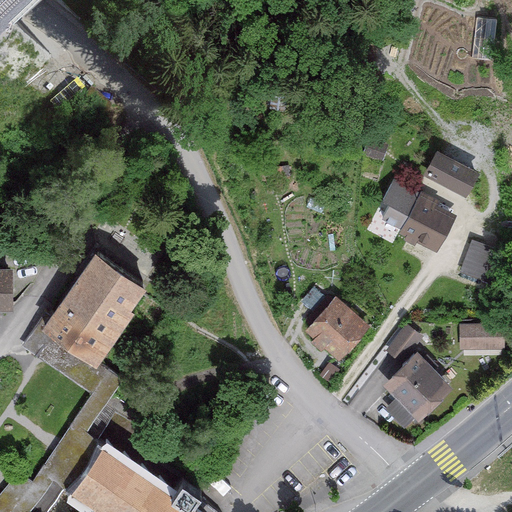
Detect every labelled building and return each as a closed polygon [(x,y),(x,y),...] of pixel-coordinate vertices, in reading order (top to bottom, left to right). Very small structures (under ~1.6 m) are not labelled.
[(378,158),(383,144),(365,138),(360,152),(378,158)] [(475,170),(431,150),(423,167),(428,170),(425,177),(464,195),(475,170)] [(281,191),(279,167),(256,169),(257,184),(263,183),(264,192),(281,191)] [(432,252),(450,213),(434,206),(436,201),(388,178),(378,200),(384,203),(376,219),(394,227),(392,232),(432,252)] [(487,253),(464,246),(456,273),(480,279),(487,253)] [(135,282),(84,248),(19,346),(38,358),(51,338),(88,363),(124,308),(120,305),(135,282)] [(301,330),(337,357),(364,322),(328,295),(301,330)] [(395,360),(415,335),(401,324),(381,350),(395,360)] [(495,324),(455,324),(455,348),(495,348),(495,324)] [(411,418),(446,385),(411,349),(376,382),(411,418)] [(332,367),(325,363),(317,375),(324,379),(332,367)] [(0,511),(18,511),(44,484),(119,381),(103,368),(26,481),(14,471),(0,487),(0,511)] [(157,487),(94,443),(62,488),(97,511),(192,511),(175,500),(185,487),(167,474),(157,487)]
